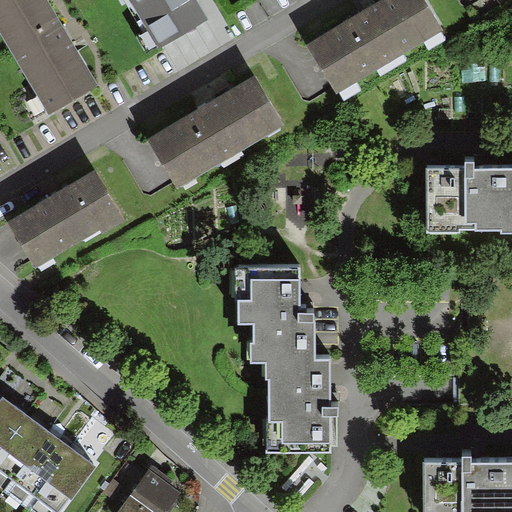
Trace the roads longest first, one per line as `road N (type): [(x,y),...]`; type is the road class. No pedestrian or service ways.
road 1 (residential): [(0,193),(325,0)]
road 2 (residential): [(0,283),(228,489)]
